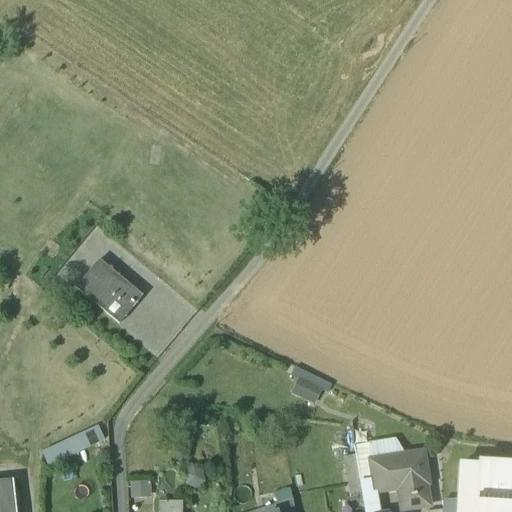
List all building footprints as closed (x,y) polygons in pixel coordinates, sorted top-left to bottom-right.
[(142,297),(98,261),(75,289),(119,325),(142,297)] [(330,387),(295,369),(291,376),(298,380),(292,395),(313,405),(320,391),(327,394),(330,387)] [(99,426),(42,450),(49,465),(106,441),(99,426)] [(368,446),(354,448),(356,459),(360,483),(369,481),(371,493),(375,492),(370,461),(368,446)] [(422,453),(370,461),(375,492),(398,489),(401,510),(429,506),(426,485),(427,485),(422,453)] [(356,459),(344,461),(352,511),(364,511),(360,483),(356,459)] [(481,468),(459,467),(457,505),(457,507),(456,511),(511,511),(511,463),(481,463),(481,468)] [(132,482),(132,497),(151,496),(150,481),(132,482)] [(364,511),(377,511),(375,492),(371,493),(369,481),(360,483),(364,511)] [(15,511),(12,482),(0,483),(0,511),(15,511)] [(182,511),(182,502),(160,502),(159,511),(182,511)]
